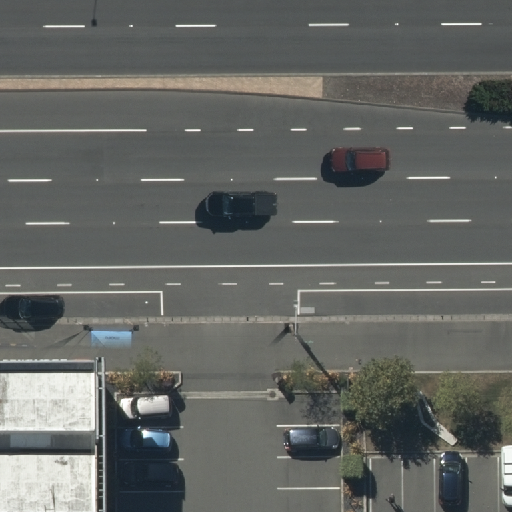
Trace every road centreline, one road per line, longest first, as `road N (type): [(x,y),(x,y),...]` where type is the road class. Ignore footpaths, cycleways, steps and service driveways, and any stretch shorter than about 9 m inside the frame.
road 1 (primary): [(511,207),(0,212)]
road 2 (primary): [(0,6),(511,3)]
